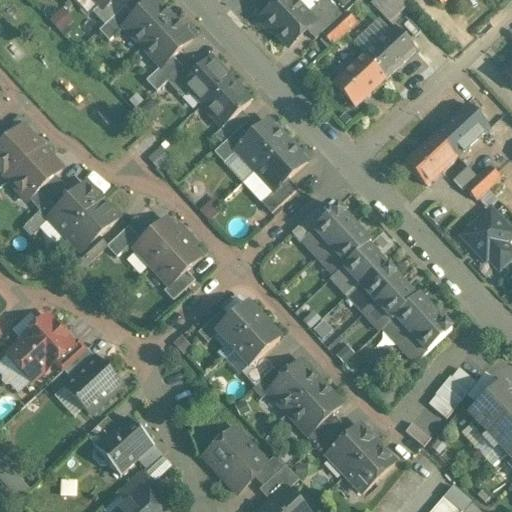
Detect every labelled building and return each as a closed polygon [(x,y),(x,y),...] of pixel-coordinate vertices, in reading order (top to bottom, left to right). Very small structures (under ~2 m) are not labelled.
[(128,0),(116,0),(104,12),(100,7),(92,14),(105,27),(125,8),(131,3),(128,0)] [(92,0),(100,7),(104,12),(116,0),(92,0)] [(314,0),(283,0),(262,20),(263,22),(262,27),(268,33),(274,33),(289,50),(307,33),(315,25),(307,16),(319,5),(314,0)] [(324,0),(319,5),(307,16),(315,25),(307,33),(315,42),(321,36),(333,25),(342,17),(325,0),(324,0)] [(408,8),(400,0),(376,0),(371,6),(390,25),(408,8)] [(135,18),(123,29),(124,30),(142,50),(173,21),(154,1),(135,18)] [(105,27),(99,32),(109,43),(124,30),(123,29),(135,18),(125,8),(105,27)] [(342,17),(333,25),(344,37),(356,26),(346,14),(342,17)] [(173,21),(142,50),(161,70),(173,60),(192,42),(173,21)] [(333,25),(321,36),(324,39),(320,42),(329,51),(344,37),(333,25)] [(356,26),(344,37),(359,53),(371,42),(356,26)] [(395,29),(364,58),(386,81),(417,53),(395,29)] [(364,58),(333,86),(355,110),(386,81),(364,58)] [(182,70),(167,84),(182,99),(189,92),(183,86),(202,68),(193,59),(182,70)] [(173,60),(161,70),(146,83),(157,95),(167,84),(182,70),(173,60)] [(202,68),(183,86),(189,92),(203,108),(230,83),(210,61),(202,68)] [(511,64),(502,74),(511,84),(511,64)] [(230,83),(203,108),(223,130),(242,113),(251,105),(230,83)] [(467,107),(436,136),(458,160),(489,131),(467,107)] [(223,130),(214,138),(222,147),(223,147),(241,131),(250,122),(242,113),(223,130)] [(249,140),(236,153),(236,154),(255,174),(287,144),(268,123),(249,140)] [(2,128),(0,129),(0,148),(12,138),(2,128)] [(12,138),(0,148),(0,173),(8,183),(42,151),(22,129),(12,138)] [(222,147),(214,155),(224,166),(236,154),(236,153),(249,140),(241,131),(223,147),(222,147)] [(458,160),(436,136),(405,165),(427,189),(458,160)] [(287,144),(255,174),(273,194),(274,195),(288,182),(307,165),(287,144)] [(42,151),(8,183),(28,204),(30,203),(56,179),(62,173),(42,151)] [(490,169),(478,181),(489,192),(500,181),(490,169)] [(468,170),(453,184),(463,194),(465,192),(477,181),(468,170)] [(56,179),(30,203),(39,214),(50,204),(66,189),(56,179)] [(477,181),(465,192),(476,204),(489,192),(478,181),(477,181)] [(288,182),(274,195),(273,194),(261,205),(271,217),(298,192),(288,182)] [(59,212),(49,221),(50,222),(65,239),(103,204),(86,186),(59,212)] [(489,192),(476,204),(474,206),(484,217),(499,204),(489,192)] [(202,212),(209,219),(220,207),(213,200),(202,212)] [(39,214),(38,215),(47,224),(50,222),(49,221),(59,212),(50,204),(39,214)] [(103,204),(65,239),(81,255),(82,256),(99,240),(119,221),(103,204)] [(337,210),(305,240),(322,258),(354,228),(337,210)] [(465,242),(486,264),(511,240),(511,236),(492,215),(465,242)] [(165,222),(134,251),(152,270),(183,241),(165,222)] [(322,258),(317,262),(333,279),(367,248),(370,245),(354,228),(322,258)] [(107,249),(116,260),(138,240),(129,229),(107,249)] [(99,240),(82,256),(81,255),(72,263),(81,273),(107,249),(99,240)] [(183,241),(152,270),(169,289),(170,290),(187,274),(201,260),(183,241)] [(367,248),(333,279),(329,283),(330,284),(331,283),(347,300),(384,266),(367,248)] [(384,266),(347,300),(363,317),(400,283),(384,266)] [(187,274),(170,290),(169,289),(164,293),(173,303),(195,283),(187,274)] [(400,283),(363,317),(379,334),(377,335),(378,336),(382,332),(416,300),(400,283)] [(416,300),(382,332),(398,349),(403,345),(435,315),(419,298),(416,300)] [(231,322),(217,335),(218,336),(233,353),(264,325),(248,307),(231,322)] [(223,313),(198,336),(208,346),(218,336),(217,335),(231,322),(223,313)] [(435,315),(403,345),(419,363),(452,333),(435,315)] [(47,318),(20,344),(21,345),(20,347),(17,347),(9,354),(9,357),(7,358),(32,384),(33,383),(36,383),(44,376),(44,373),(45,372),(47,373),(54,367),(74,348),(74,347),(47,318)] [(264,325),(233,353),(248,370),(249,371),(262,359),(280,342),(264,325)] [(87,352),(79,342),(74,347),(74,348),(54,367),(62,375),(64,374),(87,352)] [(96,361),(87,352),(64,374),(72,383),(96,361)] [(262,359),(249,371),(248,370),(242,376),(255,390),(274,372),(262,359)] [(72,383),(63,391),(89,418),(122,387),(97,360),(72,383)] [(287,377),(268,394),(269,395),(288,416),(321,386),(301,364),(287,377)] [(255,390),(253,392),(261,402),(269,395),(268,394),(287,377),(279,368),(274,372),(255,390)] [(455,368),(428,406),(448,420),(475,381),(455,368)] [(500,384),(466,415),(474,424),(470,428),(482,440),(511,412),(511,391),(511,390),(508,392),(500,384)] [(321,386),(288,416),(308,438),(309,438),(333,416),(342,408),(321,386)] [(511,412),(482,440),(492,452),(496,448),(504,457),(511,449),(511,412)] [(333,416),(309,438),(308,438),(306,440),(315,449),(341,425),(333,416)] [(97,449),(95,451),(95,450),(93,451),(95,453),(93,455),(92,460),(100,468),(105,468),(107,466),(121,481),(122,479),(121,479),(153,450),(153,451),(155,450),(127,420),(126,421),(127,422),(117,431),(97,449)] [(108,421),(87,439),(97,449),(117,431),(108,421)] [(341,425),(315,449),(326,462),(328,460),(328,459),(352,437),(341,425)] [(422,445),(427,439),(411,426),(406,433),(422,445)] [(352,437),(328,459),(328,460),(346,478),(378,448),(361,429),(352,437)] [(267,466),(236,433),(225,443),(222,440),(218,440),(214,444),(213,448),(216,451),(205,462),(236,496),(254,479),(268,467),(267,466)] [(378,448),(346,478),(362,496),(395,466),(378,448)] [(276,458),(267,466),(268,467),(254,479),(264,489),(285,468),(276,458)] [(264,489),(259,493),(271,505),(286,492),(287,494),(299,483),(285,468),(264,489)] [(142,477),(121,496),(128,505),(142,492),(146,496),(153,490),(153,487),(144,477),(142,477)] [(75,498),(76,484),(60,483),(59,497),(75,498)] [(430,511),(460,511),(470,500),(450,486),(430,511)] [(128,505),(120,511),(157,511),(158,507),(155,506),(146,496),(142,492),(128,505)] [(271,505),(263,511),(304,511),(287,494),(286,492),(271,505)]
